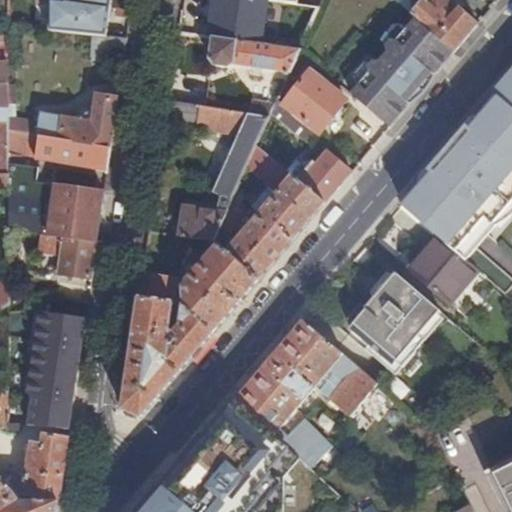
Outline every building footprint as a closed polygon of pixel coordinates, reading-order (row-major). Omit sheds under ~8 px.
[(50,0),(51,30),(93,35),(102,35),(104,21),(109,21),(112,0),(64,0),(62,0),(50,0)] [(264,0),(182,0),(178,34),(214,39),(298,52),(299,52),(319,8),(301,5),(274,1),(264,0)] [(393,0),(409,14),(455,53),(478,26),(448,0),(393,0)] [(344,89),(390,128),(413,101),(409,98),(421,83),(426,86),(455,53),(409,14),(344,89)] [(125,59),(128,38),(107,36),(102,35),(93,35),(91,56),(125,59)] [(298,52),(214,39),(210,60),(214,66),(229,69),(232,65),(289,74),(299,52),(298,52)] [(11,132),(10,84),(10,62),(0,62),(0,189),(10,190),(11,132)] [(317,131),(320,134),(346,101),(310,72),(284,105),(317,131)] [(511,83),(500,98),(452,154),(405,208),(435,235),(440,239),(466,261),(489,235),(495,232),(502,228),(508,224),(511,220),(511,83)] [(409,98),(413,101),(426,86),(421,83),(409,98)] [(112,148),(119,98),(97,95),(94,112),(91,111),(86,116),(86,118),(83,118),(82,120),(46,114),(43,116),(42,123),(16,118),(16,84),(10,84),(11,132),(112,148)] [(252,96),(247,113),(270,117),(270,116),(275,105),(276,102),(252,96)] [(223,197),(231,201),(232,198),(247,167),(256,146),(270,117),(247,113),(168,101),(165,123),(239,135),(214,193),(223,197)] [(270,116),(280,121),(308,143),(317,131),(284,105),(281,104),(280,107),(275,105),(270,116)] [(270,117),(256,146),(265,154),(280,121),(270,116),(270,117)] [(108,171),(112,148),(11,132),(10,190),(11,230),(44,235),(98,243),(106,191),(38,181),(40,166),(20,163),(21,156),(108,171)] [(231,201),(214,241),(218,245),(259,281),(325,204),(291,176),(265,154),(256,146),(247,167),(279,193),(236,242),(229,236),(243,203),(232,198),(231,201)] [(291,176),(325,204),(352,173),(326,152),(316,164),(313,163),(308,167),(303,163),(291,176)] [(182,236),(209,240),(214,241),(231,201),(223,197),(220,207),(219,214),(186,209),(182,236)] [(187,202),(186,209),(219,214),(220,207),(187,202)] [(92,278),(98,243),(44,235),(41,253),(61,256),(59,274),(92,278)] [(440,239),(435,235),(412,263),(417,267),(440,239)] [(440,239),(417,267),(453,297),(476,269),(466,261),(440,239)] [(182,287),(184,307),(215,333),(259,281),(218,245),(182,287)] [(364,267),(373,257),(364,249),(355,259),(364,267)] [(511,260),(501,251),(484,272),(507,291),(511,284),(511,260)] [(440,312),(396,273),(383,288),(396,298),(391,305),(379,294),(365,309),(366,310),(354,325),(351,329),(370,345),(394,366),(411,346),(440,312)] [(175,304),(178,281),(143,275),(123,410),(142,418),(215,333),(184,307),(181,326),(174,333),(171,333),(175,304)] [(0,311),(10,304),(10,278),(0,284),(0,311)] [(396,298),(383,288),(379,294),(391,305),(396,298)] [(366,310),(365,309),(360,305),(348,320),(354,325),(366,310)] [(83,344),(87,318),(40,311),(37,337),(83,344)] [(236,400),(262,423),(274,434),(282,427),(316,386),(332,368),(347,380),(331,399),(351,417),(380,384),(345,354),(343,355),(303,321),(236,400)] [(71,428),(83,344),(37,337),(28,396),(34,397),(30,425),(71,428)] [(471,347),(478,353),(482,348),(476,343),(471,347)] [(417,351),(411,346),(394,366),(370,345),(366,350),(396,375),(417,351)] [(332,368),(316,386),(331,399),(347,380),(332,368)] [(21,430),(21,425),(10,423),(10,388),(0,395),(0,423),(9,430),(21,430)] [(291,449),(311,468),(335,443),(305,415),(288,433),(282,427),(274,434),(284,443),(290,448),(291,449)] [(58,511),(69,439),(45,436),(44,444),(32,443),(25,494),(20,491),(16,493),(0,474),(0,511),(58,511)] [(511,460),(486,473),(488,479),(511,466),(511,460)] [(511,511),(511,466),(488,479),(504,511),(511,511)]
